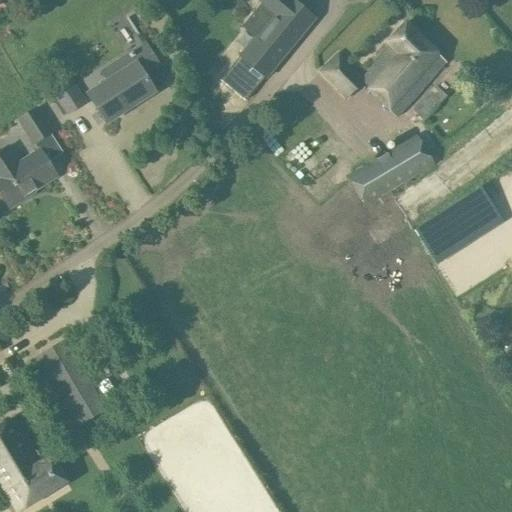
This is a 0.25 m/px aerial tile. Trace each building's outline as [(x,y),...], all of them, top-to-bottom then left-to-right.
[(16,10),(9,0),(0,0),(0,17),(1,19),(16,10)] [(260,0),(260,1),(266,6),(257,16),(254,13),(243,27),(255,37),(240,56),(241,56),(231,68),(221,80),(245,101),(255,89),(265,77),(266,78),(315,19),(291,0),(260,0)] [(445,64),(406,24),(386,43),(390,46),(362,79),(339,55),(322,71),(348,98),(363,84),(397,118),(445,64)] [(158,64),(145,45),(129,55),(134,64),(87,95),(106,123),(154,92),(143,74),(158,64)] [(85,102),(69,79),(50,91),(65,115),(85,102)] [(446,97),(435,86),(411,111),(423,122),(446,97)] [(52,132),(36,107),(15,120),(31,146),(52,132)] [(435,164),(417,135),(347,177),(365,207),(326,230),(336,248),(376,225),(366,207),(435,164)] [(18,164),(7,148),(0,153),(0,192),(10,207),(55,177),(38,151),(18,164)] [(480,186),(413,230),(422,244),(489,200),(480,186)] [(106,410),(65,341),(51,348),(26,364),(67,433),(106,410)] [(41,462),(15,418),(0,427),(0,494),(10,511),(15,511),(65,482),(50,456),(41,462)]
